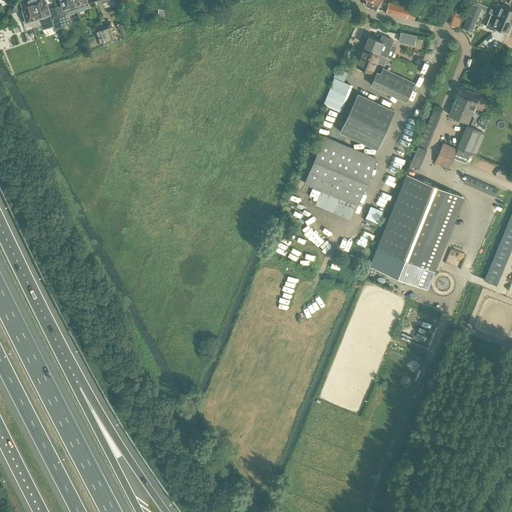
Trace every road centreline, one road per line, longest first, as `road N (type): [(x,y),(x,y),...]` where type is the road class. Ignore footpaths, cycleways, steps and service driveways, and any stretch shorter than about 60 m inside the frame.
road 1 (motorway): [(110,511),(0,292)]
road 2 (unknown): [(449,31),(351,234)]
road 3 (residential): [(443,125),(465,44),(449,31),(374,15),(356,0)]
road 4 (motorway): [(76,390),(0,227)]
road 5 (motorway): [(0,362),(78,511)]
road 6 (motorway): [(165,511),(76,390)]
road 7 (motorway): [(138,511),(76,390)]
